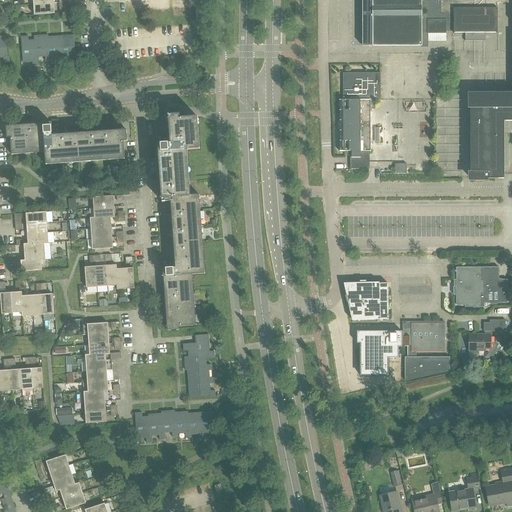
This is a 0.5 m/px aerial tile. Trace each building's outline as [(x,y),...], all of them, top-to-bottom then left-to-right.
[(458,1),(457,0),(363,0),(364,46),(428,46),(428,33),(446,33),(446,32),(453,32),(453,14),(440,14),(440,1),(458,1)] [(511,0),(457,0),(458,1),(440,1),(440,14),(453,14),(453,32),(454,32),(454,34),(455,34),(455,33),(465,33),(465,40),(465,41),(486,41),(486,40),(486,33),(496,33),(497,33),(497,3),(511,2),(511,94),(485,95),(485,99),(480,99),(479,98),(478,98),(477,98),(476,98),(476,99),(475,99),(475,100),(475,101),(475,102),(475,103),(476,103),(477,104),(478,104),(479,104),(480,103),(481,102),(485,103),(485,106),(470,106),(470,172),(471,172),(471,179),(488,179),(504,179),(504,121),(511,121),(511,0)] [(55,14),(54,3),(34,4),(34,15),(55,14)] [(51,57),(49,38),(48,38),(48,36),(35,37),(36,56),(45,55),(46,62),(51,62),(51,57)] [(72,62),(78,62),(77,56),(76,56),(74,36),(62,37),(64,56),(71,55),(72,62)] [(0,37),(0,56),(3,56),(4,63),(9,63),(9,57),(7,58),(7,48),(6,37),(0,37)] [(21,37),(21,44),(22,47),(22,56),(23,61),(32,60),(33,67),(39,66),(38,61),(37,61),(36,56),(35,37),(34,37),(35,41),(28,41),(28,37),(21,37)] [(64,56),(62,37),(49,38),(51,57),(58,56),(59,63),(64,63),(64,57),(63,57),(62,56),(64,56)] [(350,169),(370,169),(370,157),(367,157),(367,151),(371,151),(370,105),(374,105),(374,106),(375,106),(375,101),(381,101),(381,73),(343,73),(343,94),(344,94),(344,100),(339,100),(339,151),(350,151),(350,169)] [(196,325),(194,292),(193,275),(205,274),(203,242),(199,195),(197,195),(197,192),(190,192),(189,181),(187,150),(200,149),(198,117),(180,119),(180,115),(169,116),(169,122),(170,134),(170,135),(157,136),(158,144),(158,145),(159,151),(161,183),(162,199),(162,202),(165,202),(171,201),(174,244),(175,250),(175,259),(175,260),(162,260),(163,269),(165,288),(165,294),(168,327),(168,330),(168,331),(179,330),(179,326),(196,325)] [(60,123),(52,123),(51,123),(40,124),(6,127),(7,138),(8,137),(11,137),(12,155),(45,152),(46,165),(62,164),(125,159),(124,142),(127,142),(126,130),(62,135),(60,135),(60,129),(60,123)] [(407,164),(395,164),(395,174),(407,174),(407,164)] [(93,198),(94,207),(114,206),(114,196),(93,198)] [(115,216),(114,206),(94,207),(94,218),(115,216)] [(26,214),(27,224),(47,223),(46,212),(26,214)] [(115,216),(94,218),(90,218),(91,229),(112,227),(111,218),(115,218),(115,216)] [(47,223),(27,224),(27,235),(48,233),(47,223)] [(91,229),(92,239),(112,238),(112,227),(91,229)] [(24,245),(44,244),(49,244),(48,233),(27,235),(28,244),(24,244),(24,245)] [(113,248),(112,238),(92,239),(93,250),(95,250),(113,248)] [(44,244),(24,245),(25,260),(46,259),(44,244)] [(46,260),(46,259),(25,260),(21,261),(21,269),(22,272),(42,271),(41,260),(46,260)] [(122,269),(117,269),(117,265),(106,266),(107,286),(117,286),(117,290),(118,290),(117,280),(123,279),(122,269)] [(106,266),(96,267),(97,287),(107,286),(106,266)] [(96,267),(85,268),(86,286),(86,288),(97,287),(96,267)] [(118,290),(135,289),(133,268),(122,269),(123,279),(117,280),(118,290)] [(499,268),(482,268),(456,268),(456,280),(454,280),(454,296),(456,296),(456,305),(465,305),(465,307),(482,307),(482,305),(484,305),(484,303),(487,303),(487,304),(498,304),(498,303),(507,303),(507,280),(499,280),(499,268)] [(388,283),(379,284),(379,283),(366,283),(366,281),(360,281),(360,283),(344,283),(346,295),(345,295),(347,302),(348,302),(352,320),(389,319),(388,283)] [(11,293),(13,313),(22,313),(23,317),(24,317),(22,296),(22,292),(11,293)] [(0,294),(2,314),(13,313),(11,293),(0,294)] [(42,295),(44,315),(54,315),(53,294),(42,295)] [(34,316),(44,315),(42,295),(32,296),(34,316)] [(22,296),(24,317),(34,316),(32,296),(22,296)] [(485,332),(485,335),(469,335),(469,356),(470,358),(472,359),(475,359),(477,358),(478,356),(478,349),(491,349),(491,332),(506,332),(505,320),(490,320),(490,323),(484,323),(484,332),(485,332)] [(403,336),(403,346),(408,346),(408,358),(405,358),(405,382),(411,376),(433,371),(449,371),(449,360),(443,360),(443,358),(415,358),(415,351),(418,351),(418,352),(431,352),(431,351),(436,351),(436,352),(445,352),(445,322),(439,322),(436,322),(436,323),(431,324),(431,322),(417,322),(417,324),(411,324),(403,323),(403,328),(403,336)] [(84,335),(88,335),(109,334),(108,323),(88,324),(83,325),(84,335)] [(403,336),(403,332),(401,332),(401,333),(391,333),(391,331),(357,331),(357,343),(360,343),(360,375),(388,375),(388,358),(398,358),(398,347),(402,347),(402,346),(403,346),(403,336)] [(109,344),(109,334),(88,335),(89,346),(109,344)] [(185,358),(204,356),(210,356),(210,358),(215,358),(215,352),(208,352),(207,343),(209,343),(209,335),(196,336),(196,343),(183,344),(184,351),(188,351),(189,357),(185,357),(185,358)] [(106,355),(110,355),(109,344),(89,346),(90,355),(96,355),(96,361),(106,360),(106,355)] [(85,355),(85,356),(86,368),(87,372),(107,371),(107,367),(106,360),(96,361),(96,355),(90,355),(85,355)] [(188,372),(207,371),(212,371),(212,365),(205,365),(204,356),(185,358),(186,371),(188,371),(188,372)] [(43,389),(42,368),(31,369),(33,389),(43,389)] [(33,389),(31,369),(21,370),(22,390),(33,389)] [(0,391),(12,391),(10,370),(1,371),(1,381),(0,381),(0,391)] [(10,370),(12,391),(22,390),(21,370),(10,370)] [(107,371),(87,372),(87,380),(87,382),(108,381),(108,379),(107,371)] [(189,383),(208,382),(210,382),(210,384),(215,383),(214,378),(208,378),(207,371),(188,372),(189,383)] [(84,392),(84,393),(108,391),(108,381),(87,382),(88,392),(84,392)] [(189,383),(190,397),(210,395),(210,397),(216,396),(215,391),(208,391),(208,382),(189,383)] [(85,403),(105,401),(104,392),(109,391),(108,391),(84,393),(85,403)] [(85,403),(85,413),(106,412),(105,401),(85,403)] [(162,412),(163,431),(172,430),(173,437),(176,437),(175,413),(175,411),(162,412)] [(106,422),(106,412),(85,413),(86,424),(106,422)] [(149,415),(150,434),(159,433),(160,440),(165,440),(165,434),(163,435),(163,431),(162,412),(161,412),(161,414),(149,415)] [(190,438),(188,414),(188,412),(175,413),(176,437),(178,437),(178,432),(185,431),(186,438),(190,438)] [(216,433),(214,412),(201,413),(203,432),(211,431),(212,438),(218,438),(217,433),(216,433)] [(151,438),(150,434),(149,415),(148,415),(148,417),(142,417),(142,413),(135,413),(137,437),(146,436),(147,443),(153,443),(152,437),(151,438)] [(203,434),(203,432),(201,413),(188,414),(190,438),(191,438),(191,433),(199,432),(199,439),(205,439),(204,434),(203,434)] [(60,425),(71,425),(70,415),(57,416),(60,425)] [(66,455),(46,462),(50,472),(69,465),(66,455)] [(69,465),(50,472),(53,482),(72,475),(69,465)] [(487,487),(490,506),(506,503),(507,507),(511,506),(511,494),(511,489),(511,469),(510,470),(509,468),(500,470),(503,482),(495,484),(495,486),(487,487)] [(398,471),(391,473),(394,487),(401,485),(398,471)] [(466,476),(468,489),(448,492),(451,511),(453,511),(468,510),(468,508),(472,507),(472,509),(476,508),(473,490),(480,489),(478,474),(470,475),(471,478),(467,479),(466,476)] [(72,475),(53,482),(56,492),(60,490),(75,485),(75,484),(72,475)] [(443,503),(440,491),(438,482),(432,485),(435,496),(427,498),(428,499),(422,501),(422,500),(420,500),(420,501),(414,503),(412,497),(415,511),(438,511),(437,505),(443,503)] [(63,500),(83,493),(79,483),(75,484),(75,485),(60,490),(63,500)] [(380,489),(382,496),(380,496),(383,511),(400,511),(396,492),(395,493),(393,486),(380,489)] [(2,500),(11,497),(9,492),(4,494),(5,498),(2,500)] [(83,493),(63,500),(67,510),(86,503),(83,493)]
